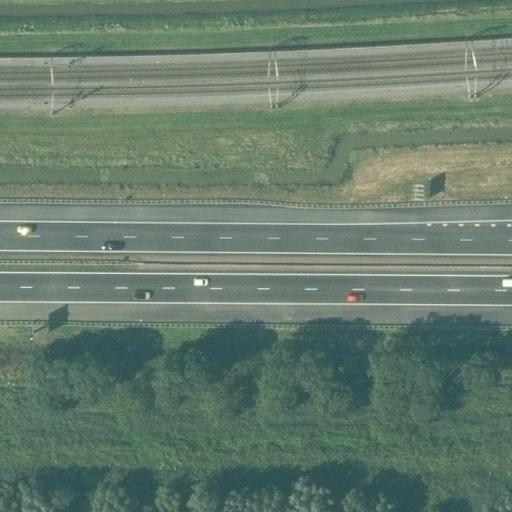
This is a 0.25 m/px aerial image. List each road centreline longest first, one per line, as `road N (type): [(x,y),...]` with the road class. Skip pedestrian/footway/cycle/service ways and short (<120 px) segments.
road 1 (motorway): [(511,239),(0,235)]
road 2 (motorway): [(0,287),(511,290)]
